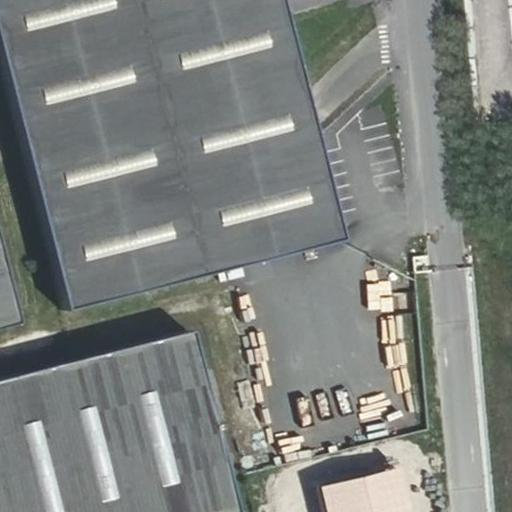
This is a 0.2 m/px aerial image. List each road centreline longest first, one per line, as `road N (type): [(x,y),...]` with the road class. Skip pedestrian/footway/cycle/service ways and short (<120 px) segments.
road 1 (unclassified): [(446,264),(415,0)]
road 2 (unknown): [(446,264),(475,511)]
